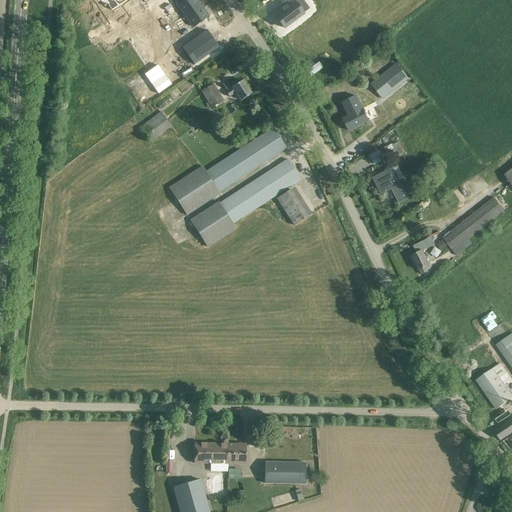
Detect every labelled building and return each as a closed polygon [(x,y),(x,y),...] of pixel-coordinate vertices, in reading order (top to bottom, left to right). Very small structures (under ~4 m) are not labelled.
[(99,0),(103,5),(104,7),(107,5),(149,66),(167,54),(168,53),(157,38),(162,35),(140,4),(126,13),(121,5),(127,0),(126,0),(99,0)] [(178,6),(193,27),(208,17),(199,4),(195,0),(185,0),(180,4),(179,5),(178,6)] [(294,2),(289,6),(287,7),(287,6),(286,7),(287,8),(284,10),(283,11),(282,10),(283,11),(275,16),(284,28),(303,14),(294,2)] [(116,32),(110,22),(89,36),(96,45),(116,32)] [(207,30),(182,48),(194,65),(219,47),(207,30)] [(408,79),(396,64),(371,84),(383,99),(408,79)] [(158,94),(172,84),(158,65),(144,75),(158,94)] [(251,94),(242,81),(232,87),(226,92),(229,97),(236,92),(241,101),(251,94)] [(214,84),(202,91),(212,108),(224,101),(214,84)] [(423,100),(419,94),(410,100),(414,106),(423,100)] [(369,122),(356,96),(342,103),(350,120),(345,123),(349,131),(358,127),(369,122)] [(171,127),(160,112),(140,127),(151,141),(171,127)] [(286,148),(273,128),(206,172),(202,167),(169,189),(186,215),(220,194),(219,192),(286,148)] [(392,144),(380,150),(385,161),(402,152),(398,143),(393,145),(392,144)] [(300,180),(287,160),(220,204),(219,202),(190,220),(207,247),(236,229),(233,224),(300,180)] [(382,174),(373,178),(381,195),(391,190),(399,204),(409,199),(401,185),(393,168),(382,174)] [(308,216),(291,189),(277,198),(294,225),(308,216)] [(505,211),(495,197),(443,238),(457,256),(472,244),(468,239),(505,211)] [(443,239),(438,243),(443,249),(448,246),(443,239)] [(417,254),(412,256),(419,270),(422,275),(428,272),(425,267),(429,265),(423,251),(428,249),(424,241),(413,246),(417,254)] [(511,334),(496,346),(511,367),(511,334)] [(511,384),(511,382),(499,364),(476,380),(496,410),(511,398),(511,397),(506,389),(511,384)] [(511,420),(498,430),(494,432),(500,441),(511,432),(511,420)] [(228,464),(228,444),(194,443),(194,463),(228,464)] [(228,444),(228,464),(245,464),(246,444),(228,444)] [(306,463),(265,462),(265,483),(305,484),(306,463)] [(209,511),(203,489),(200,480),(173,487),(176,497),(180,511),(209,511)] [(304,499),(300,489),(295,491),(299,501),(304,499)]
